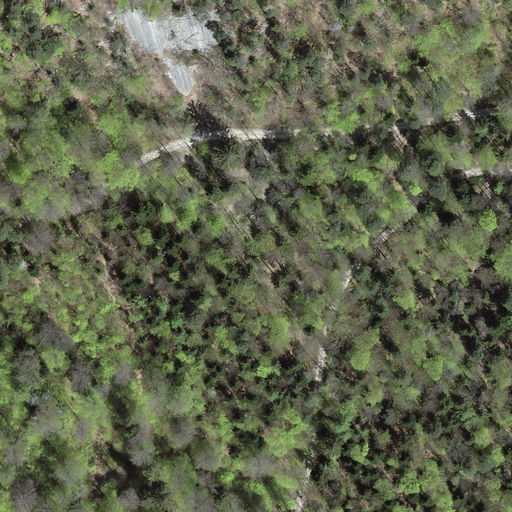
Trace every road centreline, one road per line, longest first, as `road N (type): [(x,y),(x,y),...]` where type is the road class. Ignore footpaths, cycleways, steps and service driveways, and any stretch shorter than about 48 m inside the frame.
road 1 (track): [(0,204),(60,215),(162,149),(203,136),(364,129),(511,110)]
road 2 (track): [(387,232),(355,268),(331,317),(296,511)]
road 3 (track): [(489,329),(487,263),(500,172)]
road 4 (track): [(500,172),(447,182),(387,232)]
